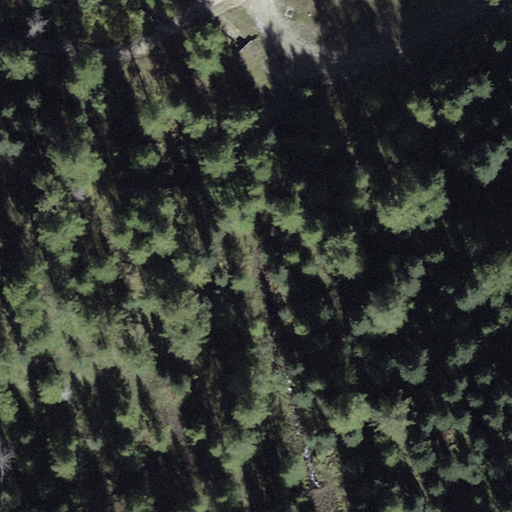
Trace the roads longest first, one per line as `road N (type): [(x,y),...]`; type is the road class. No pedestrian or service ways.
road 1 (track): [(245,0),(291,51),(333,66),(439,29),(493,0)]
road 2 (track): [(0,46),(117,53),(218,0)]
